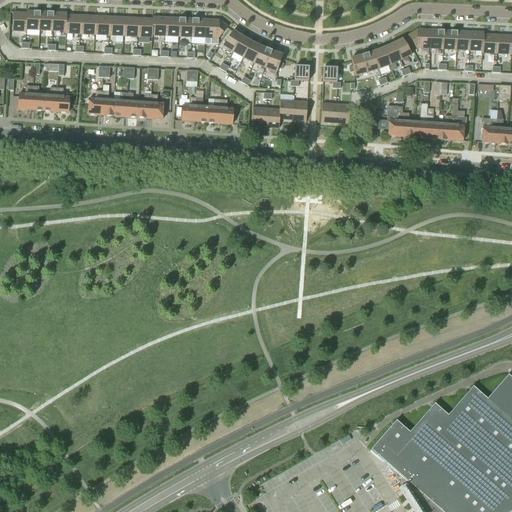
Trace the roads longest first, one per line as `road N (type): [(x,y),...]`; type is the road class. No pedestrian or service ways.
road 1 (residential): [(0,134),(511,171)]
road 2 (residential): [(511,13),(420,9),(318,39),(290,35),(221,0)]
road 3 (secondary): [(296,422),(511,334)]
